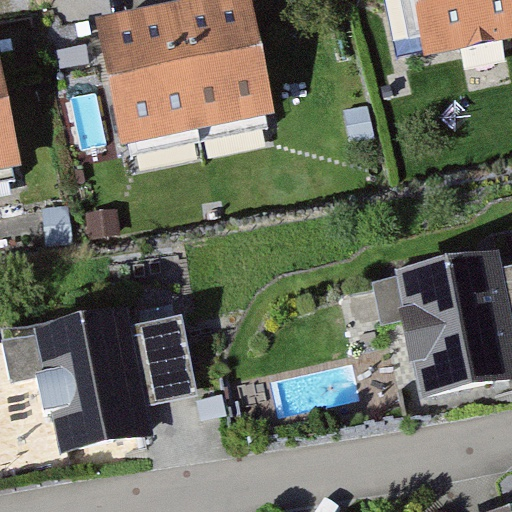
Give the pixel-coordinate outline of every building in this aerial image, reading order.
[(392,0),(405,63),(425,59),(412,0),(392,0)] [(511,0),(444,0),(450,60),(511,53),(511,0)] [(280,9),(134,28),(150,144),(295,126),(280,9)] [(0,67),(0,180),(22,176),(0,67)] [(511,265),(427,272),(435,397),(511,391),(511,265)] [(163,318),(64,328),(78,457),(175,447),(171,408),(219,403),(211,325),(164,330),(163,318)]
